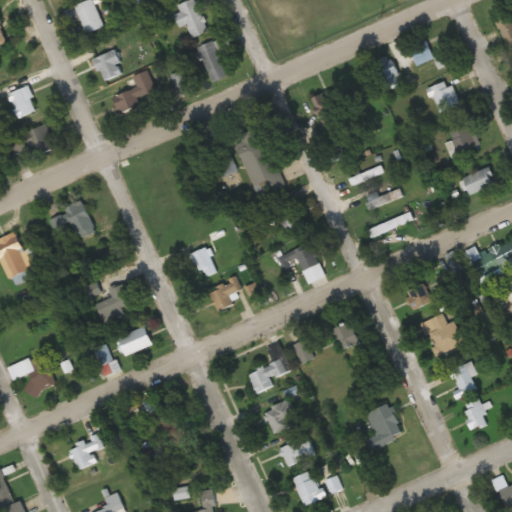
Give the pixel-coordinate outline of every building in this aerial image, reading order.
[(94,0),(68,12),(74,25),(85,20),(92,35),(110,27),(97,0),(94,0)] [(212,32),(197,0),(193,0),(180,6),(183,13),(177,15),(182,28),(189,26),(195,39),(212,32)] [(0,48),(15,42),(2,13),(0,13),(0,48)] [(511,19),(499,27),(511,52),(511,19)] [(199,49),(214,84),(231,77),(222,55),(233,50),(228,37),(199,49)] [(126,63),(120,49),(97,60),(107,83),(122,76),(118,66),(126,63)] [(398,88),(392,59),(378,62),(384,91),(398,88)] [(141,89),(117,96),(122,114),(142,108),(139,99),(158,92),(152,71),(136,75),(141,89)] [(451,80),(430,90),(442,117),(464,106),(451,80)] [(23,119),(42,110),(31,87),(12,96),(23,119)] [(315,97),(325,127),(343,121),(334,92),(315,97)] [(453,159),(476,150),(465,121),(450,127),(455,141),(447,144),(453,159)] [(6,143),(12,158),(34,149),(38,158),(58,150),(48,126),(6,143)] [(267,133),(260,135),(258,130),(242,135),(244,142),(240,144),(257,195),(285,185),(267,133)] [(362,174),(363,180),(385,174),(384,168),(362,174)] [(473,195),(498,186),(491,168),(466,178),(473,195)] [(368,203),(371,210),(404,198),(401,190),(368,203)] [(52,220),(57,235),(68,231),(72,242),(97,234),(87,201),(66,208),(68,215),(52,220)] [(298,229),(297,210),(277,212),(279,231),(298,229)] [(369,231),(373,240),(416,220),(412,212),(369,231)] [(26,251),(18,233),(0,240),(0,254),(14,287),(35,278),(31,269),(44,263),(37,247),(26,251)] [(296,252),(304,273),(322,266),(314,245),(296,252)] [(477,271),(488,265),(478,247),(467,253),(477,271)] [(195,254),(202,278),(218,273),(211,249),(195,254)] [(286,271),(289,278),(300,274),(297,267),(286,271)] [(271,305),(260,281),(246,287),(257,311),(271,305)] [(109,290),(112,297),(97,305),(103,319),(136,304),(126,282),(109,290)] [(408,294),(418,316),(438,307),(428,285),(408,294)] [(467,345),(458,322),(449,326),(445,315),(422,324),(427,335),(429,334),(438,357),(467,345)] [(362,346),(355,323),(334,329),(340,352),(362,346)] [(155,345),(148,327),(121,338),(128,355),(155,345)] [(294,346),(303,365),(316,359),(307,340),(294,346)] [(275,388),(271,379),(290,372),(281,345),(270,349),(275,363),(248,372),(256,394),(275,388)] [(14,367),(18,380),(30,376),(33,385),(28,387),(31,396),(58,386),(45,355),(14,367)] [(458,401),(480,391),(467,361),(451,369),(461,389),(454,392),(458,401)] [(492,425),(482,400),(466,406),(475,431),(492,425)] [(275,435),(300,423),(289,401),(264,413),(275,435)] [(371,412),(378,444),(403,438),(396,406),(371,412)] [(172,423),(163,408),(151,415),(160,430),(172,423)] [(91,453),(103,450),(98,436),(90,438),(90,439),(70,445),(77,471),(94,466),(91,453)] [(289,469),(317,456),(309,437),(280,451),(289,469)] [(26,511),(23,501),(16,504),(3,470),(0,471),(0,511),(26,511)] [(307,508),(326,498),(316,479),(297,489),(307,508)] [(106,511),(124,511),(124,497),(106,497),(106,511)]
